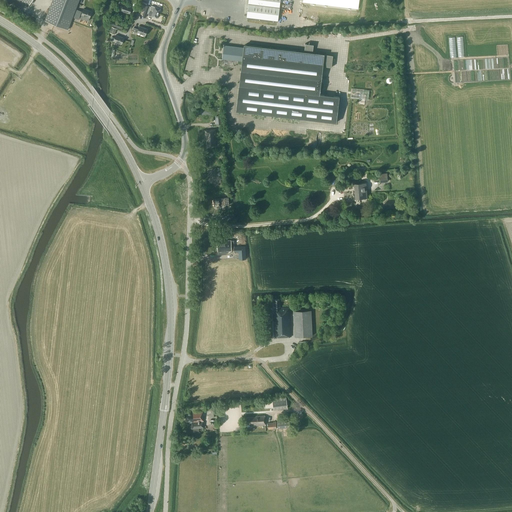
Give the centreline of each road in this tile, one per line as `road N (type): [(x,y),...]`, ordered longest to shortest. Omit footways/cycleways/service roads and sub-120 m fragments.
road 1 (unclassified): [(165,511),(187,317),(190,188),(179,162)]
road 2 (primary): [(149,511),(170,311),(162,248),(140,183)]
road 3 (primary): [(140,183),(86,94),(0,20)]
road 4 (track): [(257,359),(402,511)]
road 5 (track): [(511,16),(305,26)]
road 6 (secondary): [(179,162),(183,130),(162,56),(181,2)]
